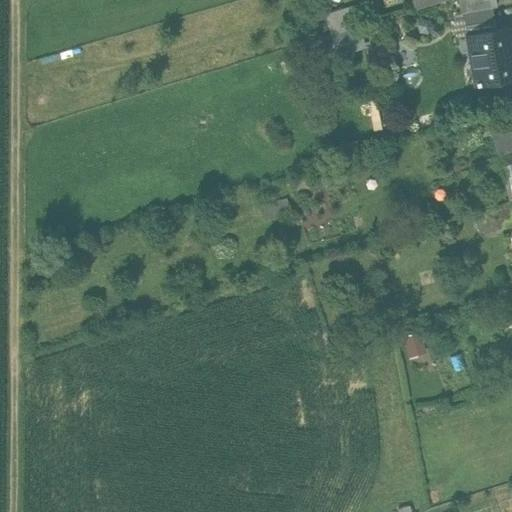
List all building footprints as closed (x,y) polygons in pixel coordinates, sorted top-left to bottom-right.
[(353,5),(325,14),(338,56),(366,48),(353,5)] [(492,5),(463,10),(465,24),(494,18),(492,5)] [(497,28),(494,18),(465,24),(467,34),(497,28)] [(497,28),(467,34),(476,84),(511,77),(511,33),(511,26),(497,28)] [(486,117),(474,121),(478,133),(490,129),(486,117)] [(511,148),(511,131),(511,126),(497,128),(502,151),(511,148)] [(511,163),(502,167),(511,200),(511,199),(511,163)] [(295,195),(266,205),(270,218),(299,208),(295,195)] [(511,203),(511,200),(475,211),(481,231),(511,221),(511,203)] [(404,333),(406,353),(422,351),(420,331),(404,333)]
